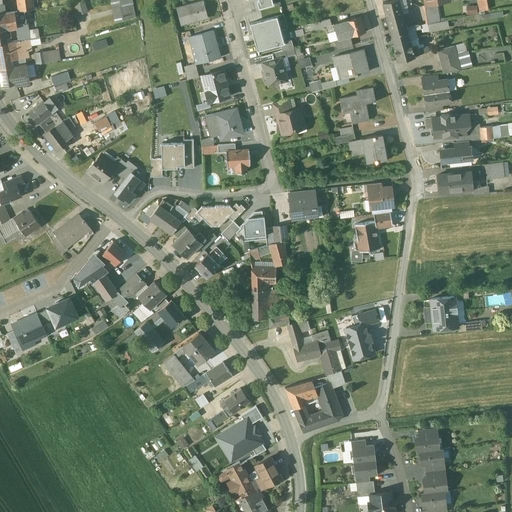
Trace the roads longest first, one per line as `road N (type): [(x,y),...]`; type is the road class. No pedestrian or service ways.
road 1 (residential): [(291,442),(376,411),(386,387),(418,172),(368,0)]
road 2 (residential): [(124,222),(156,193),(272,190),(229,1)]
road 3 (tertiary): [(291,442),(270,387),(197,293),(124,222)]
road 4 (track): [(0,373),(80,511)]
road 5 (tertiary): [(116,215),(0,107)]
road 6 (residential): [(116,215),(58,288),(0,313)]
